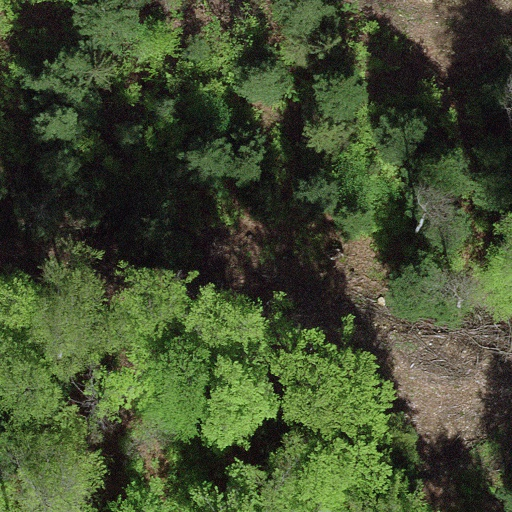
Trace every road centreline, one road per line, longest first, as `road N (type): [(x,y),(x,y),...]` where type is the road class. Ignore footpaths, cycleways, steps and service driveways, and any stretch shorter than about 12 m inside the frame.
road 1 (track): [(170,265),(0,254)]
road 2 (track): [(384,0),(467,24),(511,20)]
